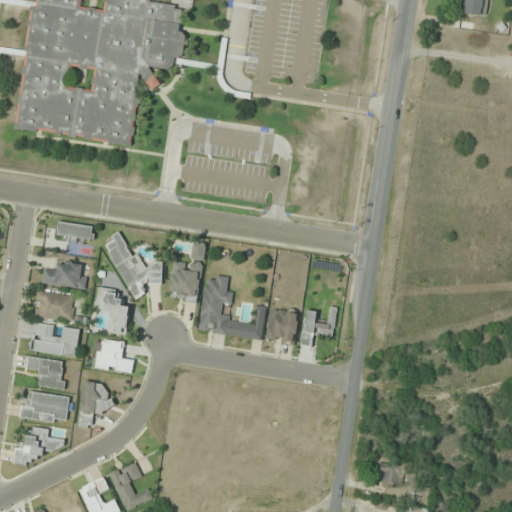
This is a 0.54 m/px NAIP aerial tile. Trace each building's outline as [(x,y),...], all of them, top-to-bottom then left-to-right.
[(16,129),(132,143),(140,80),(147,81),(151,89),(159,85),(149,67),(173,70),(174,61),(182,56),(184,40),(179,6),(151,3),(150,0),(64,0),(82,2),(82,0),(99,0),(94,45),(49,40),(28,43),(24,36),(28,6),(0,0),(0,53),(26,57),(16,129)] [(461,0),(460,14),(484,18),(486,0),(461,0)] [(57,238),(92,243),(94,226),(59,222),(57,238)] [(132,256),(121,234),(104,243),(134,300),(147,293),(145,289),(166,278),(158,262),(146,268),(138,253),(132,256)] [(198,302),(202,264),(173,261),(169,298),(198,302)] [(56,271),(44,270),(42,285),(85,289),(86,276),(81,275),(82,265),(57,263),(56,271)] [(262,341),(266,308),(256,306),(254,323),(221,318),(223,304),(232,305),(233,291),(227,290),(229,277),(215,275),(215,281),(205,280),(198,332),(262,341)] [(121,290),(99,288),(96,312),(110,313),(108,333),(126,335),(129,305),(119,304),(121,290)] [(35,318),(72,321),(75,296),(38,293),(35,318)] [(298,313),(270,309),(266,340),(294,344),(298,313)] [(301,345),(311,346),(313,335),(331,338),(333,324),(315,321),(316,312),(306,310),(301,345)] [(77,356),(80,329),(62,327),(61,336),(53,335),(55,326),(36,323),(33,351),(77,356)] [(132,374),(135,356),(123,355),(125,343),(99,339),(95,368),(132,374)] [(37,373),(36,386),(64,388),(66,361),(28,358),(27,372),(37,373)] [(112,394),(103,393),(105,384),(84,381),(78,426),(94,428),(96,411),(109,413),(112,394)] [(70,397),(25,391),(21,418),(66,424),(70,397)] [(31,465),(33,452),(63,455),(65,439),(50,437),(51,429),(27,427),(25,446),(15,445),(14,463),(31,465)] [(126,511),(153,500),(148,489),(139,493),(134,482),(142,479),(135,462),(109,474),(126,511)] [(415,484),(415,462),(380,462),(380,484),(415,484)] [(89,511),(120,511),(115,499),(105,503),(101,494),(109,491),(104,478),(80,489),(89,511)]
